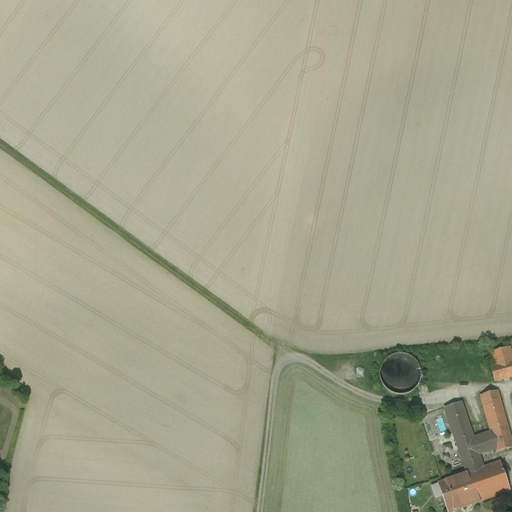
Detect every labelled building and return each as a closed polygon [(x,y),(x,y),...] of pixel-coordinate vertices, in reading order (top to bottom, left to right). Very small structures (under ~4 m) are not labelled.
[(496,366),(491,367),(495,382),(511,377),(511,356),(509,348),(492,352),(496,366)] [(385,358),(388,393),(418,391),(415,356),(385,358)] [(511,441),(498,391),(480,396),(491,432),(496,450),(496,453),(511,448),(511,441)] [(461,403),(444,409),(467,474),(484,468),(480,456),(474,438),(461,403)] [(491,432),(474,438),(480,456),(496,450),(491,432)] [(500,462),(487,467),(497,496),(510,491),(504,473),(505,472),(506,471),(506,470),(506,469),(506,468),(505,467),(505,466),(504,466),(503,465),(502,465),(501,465),(500,462)] [(484,468),(467,474),(461,476),(470,505),(497,496),(487,467),(484,468)] [(449,511),(470,505),(461,476),(438,484),(447,511),(449,511)]
